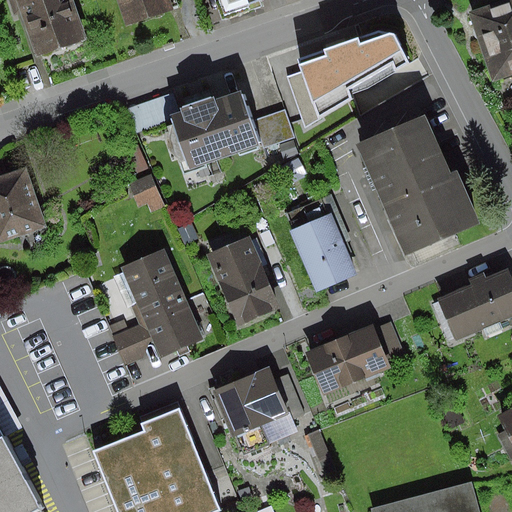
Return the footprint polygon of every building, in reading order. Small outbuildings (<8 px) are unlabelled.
[(74,0),(11,0),(32,58),(88,39),(74,0)] [(172,0),(117,0),(126,25),(176,8),(172,0)] [(219,0),(226,19),(278,0),(219,0)] [(511,0),(496,0),(468,10),(493,80),(511,73),(511,0)] [(382,35),(296,76),(315,116),(401,75),(382,35)] [(242,85),(169,112),(191,172),(265,145),(242,85)] [(428,112),(359,141),(409,259),(478,230),(428,112)] [(123,151),(136,177),(148,170),(136,145),(123,151)] [(25,166),(0,173),(0,238),(42,226),(25,166)] [(151,174),(129,184),(139,209),(148,205),(152,213),(165,207),(151,174)] [(334,215),(290,230),(312,295),(356,280),(334,215)] [(248,226),(199,242),(228,326),(276,310),(248,226)] [(164,248),(118,268),(159,359),(204,339),(164,248)] [(511,277),(444,303),(458,341),(511,320),(511,277)] [(386,328),(314,354),(328,394),(400,368),(386,328)] [(285,373),(224,396),(240,438),(301,415),(285,373)] [(146,432),(94,453),(118,511),(218,511),(222,510),(181,410),(143,425),(146,432)] [(511,415),(503,420),(511,438),(511,415)] [(0,511),(39,511),(44,509),(6,436),(0,424),(0,511)] [(486,511),(477,480),(372,511),(486,511)]
